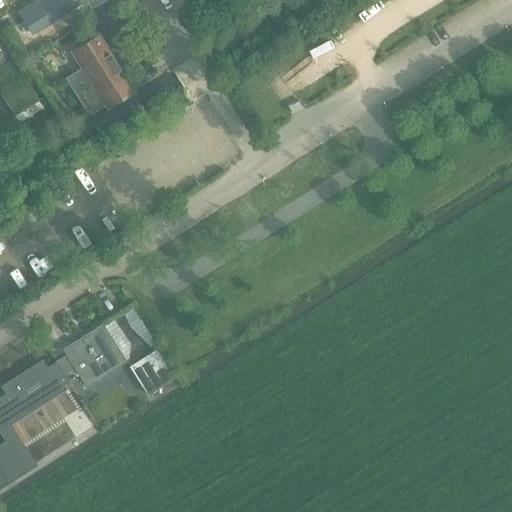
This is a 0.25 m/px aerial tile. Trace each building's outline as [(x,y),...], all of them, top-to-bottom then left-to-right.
[(89,0),(35,0),(16,13),(31,36),(89,0)] [(84,71),(68,80),(73,89),(89,114),(105,105),(107,109),(132,93),(123,78),(115,64),(102,44),(93,42),(73,54),(84,71)] [(27,84),(4,99),(21,126),(44,112),(27,84)] [(88,336),(89,336),(65,351),(64,351),(67,356),(56,363),(68,381),(79,375),(86,386),(125,361),(102,327),(88,336)] [(156,353),(131,369),(148,396),(173,380),(156,353)] [(0,434),(5,443),(0,446),(0,461),(1,463),(0,463),(0,487),(30,468),(15,444),(16,443),(15,442),(8,431),(7,431),(5,427),(9,424),(10,424),(18,419),(17,419),(31,410),(31,411),(40,405),(40,404),(50,398),(50,399),(54,396),(54,395),(64,389),(65,391),(66,391),(64,387),(68,384),(69,383),(56,364),(47,369),(46,370),(42,365),(42,364),(40,365),(41,366),(33,372),(19,381),(18,381),(18,380),(17,380),(3,389),(4,390),(7,394),(7,395),(10,399),(1,405),(0,402),(0,434)]
